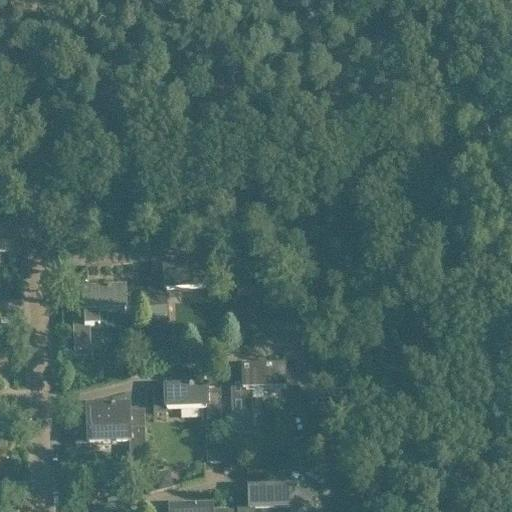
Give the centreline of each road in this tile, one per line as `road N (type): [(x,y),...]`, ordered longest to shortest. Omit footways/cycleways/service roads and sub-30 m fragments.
road 1 (residential): [(511,452),(461,372),(392,194),(36,169)]
road 2 (residential): [(294,352),(253,248),(39,257)]
road 3 (residential): [(39,408),(294,352)]
road 4 (residential): [(114,511),(332,456)]
road 5 (residential): [(39,408),(39,257)]
